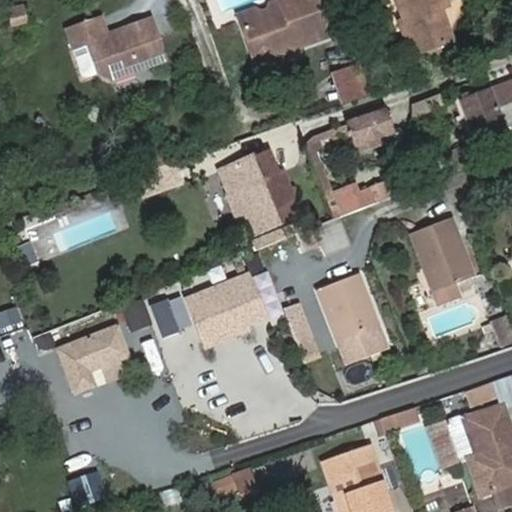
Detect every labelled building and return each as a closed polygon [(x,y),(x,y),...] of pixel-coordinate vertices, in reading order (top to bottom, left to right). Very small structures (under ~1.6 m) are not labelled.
[(274,53),(277,56),(328,39),(315,0),(279,0),(278,0),(279,4),(283,13),(275,16),(270,13),(240,24),(253,60),(274,53)] [(337,0),(346,26),(358,21),(350,0),(337,0)] [(455,41),(444,9),(450,7),(448,0),(399,0),(407,21),(401,23),(412,57),(455,41)] [(238,18),(240,24),(270,13),(275,16),(283,13),(279,4),(268,8),(266,11),(262,13),(258,15),(252,13),(238,18)] [(9,13),(12,28),(27,25),(24,10),(9,13)] [(346,26),(349,32),(361,28),(358,21),(346,26)] [(112,84),(166,64),(151,24),(121,36),(119,41),(113,43),(109,40),(107,40),(101,23),(67,35),(84,82),(98,77),(112,84)] [(279,64),(277,56),(274,53),(253,60),(257,72),(279,64)] [(345,108),(372,99),(360,65),(333,74),(345,108)] [(465,96),(480,138),(506,129),(505,125),(511,122),(511,81),(492,89),(491,86),(465,96)] [(444,98),(412,104),(415,119),(446,114),(444,98)] [(352,126),(358,145),(396,132),(390,113),(352,126)] [(315,139),(306,148),(334,221),(342,217),(339,208),(341,207),(337,196),(333,198),(323,172),(325,171),(324,166),(321,167),(316,153),(322,150),(320,142),(333,137),(335,142),(338,141),(334,132),(315,139)] [(358,145),(362,155),(399,142),(396,132),(358,145)] [(445,157),(452,174),(476,165),(469,147),(445,157)] [(186,189),(178,150),(141,158),(149,196),(186,189)] [(286,191),(291,190),(285,176),(278,178),(271,159),(255,164),(255,163),(223,174),(232,198),(228,199),(245,241),(301,219),(294,201),(291,202),(286,191)] [(372,193),(376,204),(391,198),(387,187),(372,193)] [(294,201),(291,190),(286,191),(291,202),(294,201)] [(298,235),(306,253),(321,246),(325,258),(350,248),(339,220),(313,229),(298,235)] [(412,236),(436,296),(476,280),(452,222),(412,236)] [(249,276),(188,301),(201,334),(240,318),(244,327),(266,318),(249,276)] [(321,292),(352,367),(390,351),(359,277),(321,292)] [(301,303),(285,309),(291,324),(306,317),(301,303)] [(291,324),(307,363),(322,357),(306,317),(291,324)] [(201,334),(207,347),(246,331),(244,327),(240,318),(201,334)] [(511,318),(498,324),(509,351),(511,350),(511,318)] [(119,329),(59,352),(77,397),(98,388),(93,375),(131,359),(119,329)] [(0,370),(22,362),(15,341),(0,346),(0,370)] [(511,377),(494,383),(501,407),(504,406),(504,408),(511,406),(511,377)] [(171,388),(144,399),(155,427),(182,416),(171,388)] [(501,407),(445,426),(456,461),(466,457),(480,496),(493,492),(511,485),(511,430),(504,408),(504,406),(501,407)] [(414,410),(385,420),(389,432),(418,423),(414,410)] [(357,487),(348,489),(355,511),(392,511),(389,501),(384,500),(381,494),(385,490),(370,443),(324,457),(331,479),(352,472),(357,487)] [(336,493),(348,489),(357,487),(352,472),(331,479),(336,493)] [(203,483),(205,489),(234,480),(232,474),(203,483)] [(234,480),(205,489),(200,490),(203,500),(208,498),(211,505),(240,497),(234,480)] [(511,485),(493,492),(499,508),(511,503),(511,485)] [(355,511),(348,489),(336,493),(341,511),(355,511)] [(389,501),(385,490),(381,494),(384,500),(389,501)]
